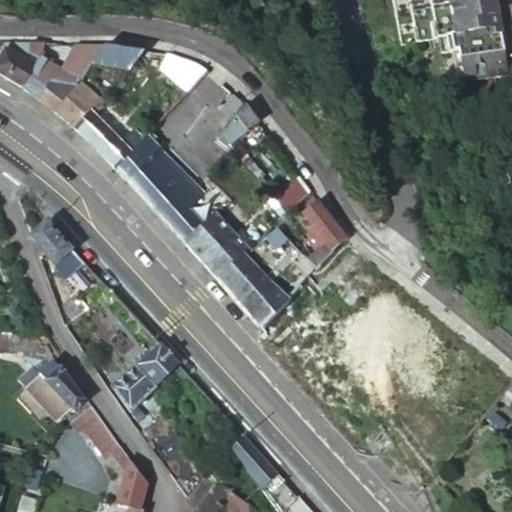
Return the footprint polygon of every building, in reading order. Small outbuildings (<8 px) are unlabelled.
[(404,0),(417,53),(440,48),(452,46),(456,60),(466,58),(474,89),(511,79),(511,24),(506,0),(404,0)] [(17,43),(3,42),(2,51),(11,55),(17,43)] [(11,55),(2,51),(0,54),(0,75),(11,82),(19,87),(36,57),(29,54),(30,44),(17,43),(11,55)] [(34,44),(30,44),(29,54),(36,57),(19,87),(23,90),(33,98),(37,100),(50,80),(74,84),(77,79),(88,64),(101,46),(94,46),(73,45),(57,68),(44,61),(46,56),(39,52),(43,44),(34,44)] [(109,47),(101,46),(88,64),(127,69),(141,51),(129,50),(109,47)] [(175,58),(167,55),(173,80),(176,83),(166,96),(175,104),(206,70),(199,65),(196,64),(175,58)] [(108,93),(123,74),(112,72),(100,88),(108,93)] [(68,125),(72,129),(86,113),(90,116),(100,104),(104,98),(77,79),(74,84),(50,80),(37,100),(46,107),(57,115),(63,121),(68,125)] [(219,112),(230,121),(242,107),(238,102),(232,95),(219,112)] [(242,107),(230,121),(216,139),(225,147),(235,139),(257,125),(254,120),(242,107)] [(108,165),(114,172),(132,152),(139,144),(129,134),(118,145),(90,116),(86,113),(72,129),(75,131),(84,140),(90,147),(95,151),(108,165)] [(145,138),(139,144),(132,152),(114,172),(122,180),(138,198),(152,212),(159,220),(166,228),(184,211),(200,196),(145,138)] [(250,153),(235,139),(225,147),(227,149),(241,162),(250,153)] [(302,181),(298,176),(273,197),(285,210),(310,192),(302,181)] [(320,245),(305,259),(315,270),(344,239),(340,232),(329,218),(315,200),(300,212),(311,226),(306,230),(320,245)] [(196,223),(184,211),(166,228),(175,238),(183,246),(201,228),(196,223)] [(202,267),(214,281),(223,272),(237,258),(243,252),(211,218),(201,228),(183,246),(189,253),(198,263),(202,267)] [(56,234),(45,223),(29,237),(31,239),(43,253),(53,264),(69,249),(56,234)] [(270,246),(281,235),(271,225),(266,229),(260,235),(270,246)] [(82,263),(69,249),(53,264),(65,279),(82,263)] [(234,303),(240,310),(264,286),(237,258),(223,272),(214,281),(216,283),(230,299),(234,303)] [(255,327),(256,328),(270,315),(282,302),(267,283),(264,286),(240,310),(242,311),(249,320),(255,327)] [(78,315),(84,310),(74,297),(64,304),(70,313),(66,316),(70,321),(78,315)] [(78,315),(70,321),(68,322),(81,337),(90,330),(78,315)] [(34,335),(0,332),(0,348),(1,349),(1,353),(10,354),(12,350),(27,352),(22,357),(28,364),(33,366),(32,369),(38,376),(24,389),(54,423),(68,409),(71,412),(82,401),(59,370),(57,370),(34,335)] [(174,366),(157,347),(110,388),(125,410),(133,404),(174,366)] [(511,382),(507,378),(488,401),(492,405),(496,400),(511,382)] [(511,382),(496,400),(506,409),(511,402),(511,382)] [(133,404),(125,410),(132,420),(140,413),(133,404)] [(505,420),(490,407),(480,418),(479,419),(495,432),(505,420)] [(90,408),(69,425),(76,434),(82,430),(104,459),(110,456),(121,470),(127,461),(128,459),(90,408)] [(254,453),(240,439),(227,450),(229,453),(257,490),(275,475),(271,472),(264,464),(254,453)] [(192,456),(172,480),(181,492),(187,499),(206,474),(192,456)] [(127,461),(121,470),(114,505),(127,509),(125,511),(141,511),(142,511),(137,510),(144,484),(127,461)] [(196,510),(217,483),(211,479),(206,474),(187,499),(190,503),(196,510)] [(254,511),(217,483),(196,510),(194,511),(254,511)]
